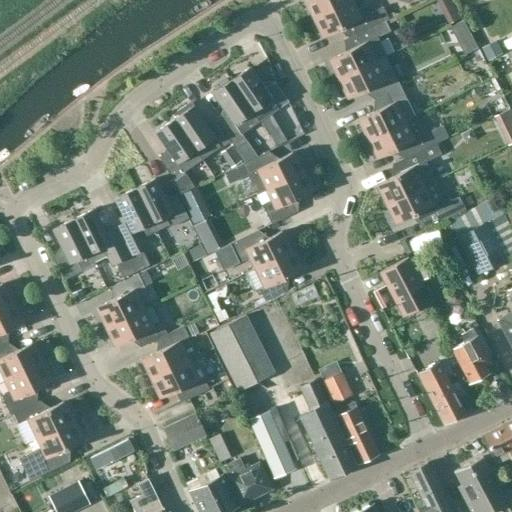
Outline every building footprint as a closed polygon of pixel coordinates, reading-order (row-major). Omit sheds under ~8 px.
[(303,0),(304,0),(310,13),(313,12),(315,15),(346,0),(303,0)] [(317,19),(313,20),(321,35),(324,33),(324,35),(343,26),(348,36),(344,38),(345,39),(384,20),(388,19),(382,8),(370,14),(366,6),(357,10),(352,0),(346,0),(315,15),(317,19)] [(452,50),(464,45),(451,16),(439,20),(452,50)] [(332,59),(328,61),(335,75),(339,74),(341,78),(377,61),(386,57),(376,38),(390,31),(384,20),(345,39),(349,48),(331,57),(332,59)] [(495,43),(511,36),(511,25),(491,34),(495,43)] [(483,36),(471,44),(478,54),(490,46),(483,36)] [(382,72),(377,61),(341,78),(342,81),(339,82),(346,97),(349,95),(350,97),(368,88),(373,98),(400,85),(391,67),(382,72)] [(250,67),(231,80),(259,121),(288,102),(274,82),(264,88),(250,67)] [(259,121),(231,80),(212,93),(227,114),(217,121),(231,141),(235,148),(246,140),(241,134),(259,121)] [(361,119),(358,121),(365,135),(368,134),(369,137),(415,116),(414,115),(413,113),(406,97),(400,85),(373,98),(374,99),(378,109),(369,113),(360,118),(361,119)] [(69,96),(36,118),(46,134),(79,112),(69,96)] [(178,116),(173,119),(201,160),(219,147),(220,148),(231,141),(217,121),(207,128),(192,106),(189,108),(186,104),(176,112),(178,116)] [(511,142),(511,113),(510,109),(494,116),(508,145),(511,142)] [(371,141),(368,142),(375,157),(378,155),(379,157),(397,148),(402,159),(403,158),(403,159),(419,151),(425,148),(440,141),(446,138),(441,126),(425,133),(417,113),(414,115),(415,116),(369,137),(371,141)] [(173,119),(155,132),(170,153),(160,160),(173,179),(170,181),(178,194),(194,186),(184,171),(201,160),(173,119)] [(379,184),(376,186),(383,201),(386,199),(388,203),(424,185),(433,181),(423,163),(440,154),(446,152),(440,141),(425,148),(419,151),(403,159),(403,158),(402,159),(392,164),(397,174),(378,183),(379,184)] [(257,194),(265,190),(301,172),(299,169),(302,167),(295,153),(292,154),(291,152),(273,161),(268,151),(223,173),(227,182),(246,173),(257,194)] [(303,176),(301,172),(265,190),(270,200),(262,205),(271,224),(297,211),(292,201),(311,192),(310,190),(313,189),(306,174),(303,176)] [(154,178),(135,188),(156,231),(168,226),(169,227),(188,218),(177,196),(166,201),(154,178)] [(441,198),(433,181),(424,185),(388,203),(389,206),(386,208),(393,222),(396,221),(397,222),(416,213),(423,229),(465,209),(459,196),(449,201),(441,198)] [(156,231),(135,188),(114,199),(125,222),(115,227),(137,272),(150,266),(139,243),(146,240),(145,237),(156,231)] [(493,218),(485,202),(449,220),(475,275),(477,275),(475,272),(511,252),(511,233),(502,213),(493,218)] [(111,265),(115,263),(123,279),(137,272),(115,227),(104,232),(92,209),(73,219),(95,264),(108,257),(111,265)] [(72,219),(52,229),(63,252),(53,258),(63,280),(83,270),(94,264),(72,219)] [(258,230),(214,251),(223,270),(249,258),(254,268),(290,251),(289,247),(292,246),(285,231),(282,233),(281,231),(263,240),(258,230)] [(299,269),(302,267),(295,253),(292,254),(290,251),(254,268),(263,287),(259,289),(265,300),(287,290),(282,279),(300,271),(299,269)] [(379,273),(402,317),(431,302),(408,258),(379,273)] [(106,323),(107,326),(143,308),(138,298),(146,294),(137,274),(111,287),(116,297),(98,306),(99,308),(96,309),(103,324),(106,323)] [(0,308),(12,303),(11,300),(12,299),(5,284),(2,286),(1,284),(0,284),(0,308)] [(511,287),(511,289),(511,291),(511,307),(495,316),(511,348),(511,287)] [(14,307),(12,303),(0,308),(0,345),(8,342),(3,332),(22,323),(21,322),(24,320),(17,306),(14,307)] [(152,328),(143,308),(107,326),(109,330),(106,331),(113,346),(116,344),(117,346),(135,337),(140,347),(157,339),(167,334),(167,333),(162,323),(152,328)] [(274,373),(246,315),(208,334),(237,392),(274,373)] [(193,323),(184,327),(184,325),(167,333),(167,334),(157,339),(162,349),(143,358),(144,360),(141,361),(148,375),(151,374),(153,377),(189,360),(179,341),(197,332),(193,323)] [(487,371),(484,364),(490,361),(472,328),(460,334),(464,341),(450,349),(468,381),(473,378),(477,381),(482,378),(483,373),(487,371)] [(13,353),(8,342),(0,345),(0,372),(4,381),(41,363),(39,360),(43,359),(35,344),(32,346),(32,344),(13,353)] [(189,360),(153,377),(155,381),(151,383),(158,397),(162,395),(162,397),(180,388),(186,399),(208,388),(203,377),(198,379),(189,360)] [(438,362),(416,373),(443,426),(465,415),(438,362)] [(43,367),(41,363),(4,381),(9,391),(0,395),(10,414),(12,413),(13,414),(13,413),(37,402),(32,392),(51,384),(50,382),(53,380),(46,366),(43,367)] [(351,393),(341,371),(323,380),(334,402),(351,393)] [(299,415),(328,477),(355,464),(315,379),(298,387),(310,410),(299,415)] [(37,403),(13,414),(18,424),(26,420),(36,440),(73,423),(71,419),(73,415),(67,403),(64,405),(63,403),(45,412),(40,401),(37,403)] [(353,401),(333,411),(358,463),(378,453),(353,401)] [(291,466),(283,448),(290,445),(274,407),(249,418),(273,474),(291,466)] [(205,434),(195,413),(162,428),(172,450),(205,434)] [(511,419),(481,435),(493,458),(506,452),(511,462),(511,419)] [(40,448),(18,458),(29,481),(69,462),(63,450),(81,441),(81,439),(84,438),(79,428),(74,426),(73,423),(36,440),(40,448)] [(208,439),(219,462),(229,457),(218,434),(208,439)] [(112,444),(83,458),(91,473),(119,459),(112,444)] [(271,487),(258,462),(248,467),(246,464),(242,466),(238,458),(222,466),(228,476),(226,477),(239,503),(271,487)] [(482,458),(455,472),(465,492),(461,494),(470,511),(491,511),(506,504),(497,487),(503,484),(495,468),(489,471),(482,458)] [(409,471),(425,504),(417,508),(419,511),(456,511),(448,495),(445,497),(428,462),(409,471)] [(221,474),(189,491),(199,511),(223,511),(237,505),(221,474)] [(136,511),(164,511),(163,509),(162,509),(146,478),(137,482),(143,493),(130,499),(136,511)] [(56,511),(70,511),(88,503),(77,482),(49,496),(56,511)] [(377,511),(373,503),(353,511),(377,511)]
